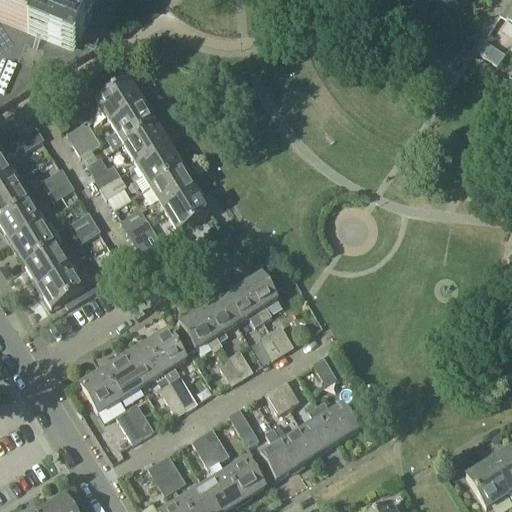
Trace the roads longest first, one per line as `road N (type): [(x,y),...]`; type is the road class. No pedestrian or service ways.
road 1 (unknown): [(39,95),(146,276),(136,305)]
road 2 (residential): [(102,481),(300,356)]
road 3 (residential): [(102,481),(0,318)]
